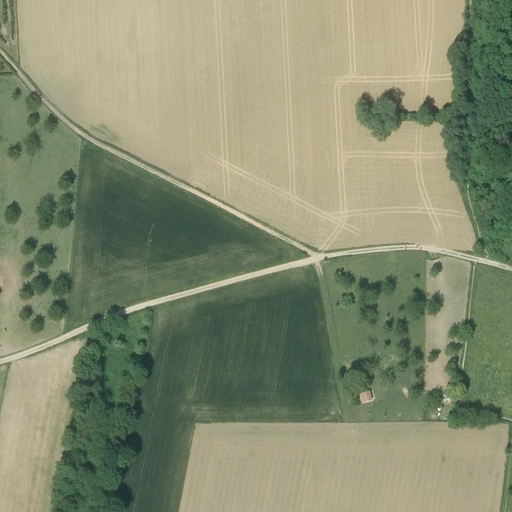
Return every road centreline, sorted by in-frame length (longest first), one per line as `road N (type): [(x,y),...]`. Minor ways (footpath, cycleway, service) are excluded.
road 1 (track): [(318,258),(80,134),(0,52)]
road 2 (track): [(318,258),(116,316),(0,361)]
road 3 (track): [(318,258),(347,421)]
road 4 (track): [(475,259),(412,247),(318,258)]
